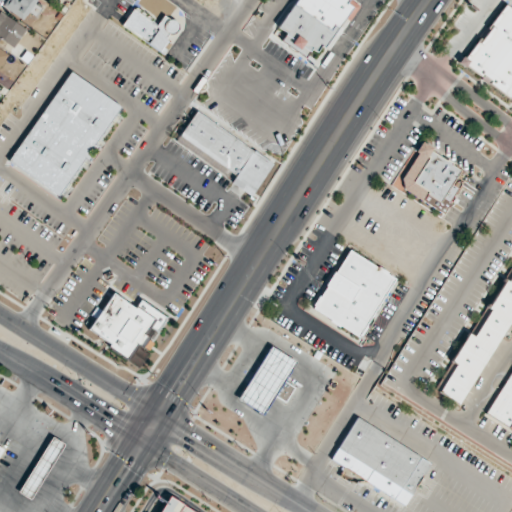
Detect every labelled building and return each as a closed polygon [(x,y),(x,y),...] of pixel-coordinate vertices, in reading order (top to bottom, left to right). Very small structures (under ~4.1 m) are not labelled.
[(37,0),(9,0),(4,7),(24,20),(37,0)] [(294,0),(350,0),(359,6),(337,37),(291,5),(294,0)] [(509,100),(511,95),(511,9),(503,3),(459,65),(509,100)] [(121,27),(159,52),(178,25),(163,15),(157,25),(132,9),(121,27)] [(0,38),(15,47),(26,28),(5,16),(0,25),(0,38)] [(0,67),(8,55),(0,49),(0,67)] [(121,110),(57,198),(5,160),(68,72),(121,110)] [(389,186),(422,138),(472,173),(439,220),(389,186)] [(358,336),(313,308),(349,250),(394,279),(358,336)] [(511,258),(438,393),(465,408),(511,322),(511,258)] [(264,414),(294,360),(269,346),(239,401),(264,414)] [(511,374),(489,417),(511,430),(511,374)] [(283,381),(293,387),(284,403),(274,398),(283,381)] [(356,419),(428,464),(401,507),(329,461),(356,419)] [(19,493),(31,500),(63,444),(51,437),(19,493)] [(157,511),(167,496),(192,511),(157,511)]
